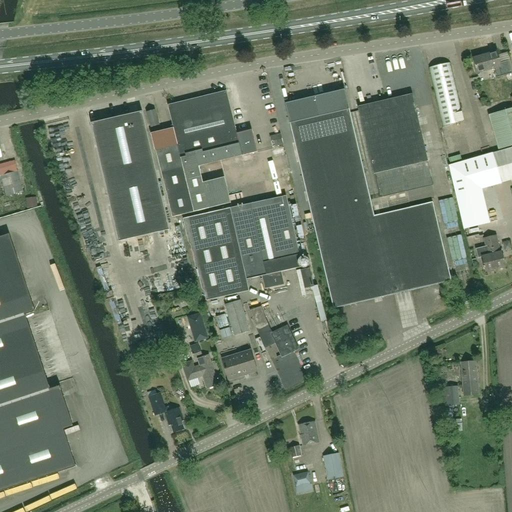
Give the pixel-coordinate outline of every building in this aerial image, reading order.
[(497,51),(473,58),(478,73),(494,68),(497,78),(506,75),(508,82),(511,80),(511,77),(511,74),(511,73),(508,62),(501,64),(497,51)] [(428,54),(430,65),(442,62),(439,52),(428,54)] [(444,126),(464,122),(450,63),(429,68),(444,126)] [(338,71),(342,84),(350,82),(346,69),(338,71)] [(375,216),(349,109),(345,90),(286,104),(315,230),(375,216)] [(205,165),(204,163),(242,154),(242,156),(257,153),(253,136),(251,136),(247,135),(247,132),(237,135),(226,92),(168,106),(174,129),(151,135),(155,152),(156,151),(172,218),(194,212),(216,207),(231,203),(225,178),(203,183),(199,167),(205,165)] [(413,94),(358,107),(380,198),(434,186),(413,94)] [(511,108),(488,115),(498,150),(511,146),(511,108)] [(155,110),(147,112),(152,128),(159,126),(155,110)] [(169,230),(142,112),(92,124),(119,241),(169,230)] [(271,142),(272,148),(284,146),(282,139),(271,142)] [(511,147),(493,153),(449,166),(464,229),(489,223),(481,189),(511,180),(511,181),(511,147)] [(276,175),(288,173),(285,163),(274,166),(276,175)] [(3,183),(0,183),(0,198),(6,197),(23,193),(18,174),(1,178),(3,183)] [(248,198),(263,198),(263,186),(248,186),(248,198)] [(286,197),(230,210),(230,209),(183,219),(189,243),(191,245),(196,266),(198,268),(202,290),(204,291),(206,301),(237,294),(235,283),(247,280),(262,277),(265,290),(284,286),(279,260),(300,256),(300,258),(297,258),(299,271),(311,268),(309,256),(306,256),(303,245),(297,246),(286,197)] [(37,198),(26,199),(28,209),(38,207),(37,198)] [(433,203),(375,216),(315,230),(334,309),(451,281),(433,203)] [(442,219),(453,218),(452,205),(441,206),(442,219)] [(476,227),(465,231),(467,239),(478,235),(476,227)] [(0,238),(0,492),(76,467),(63,429),(73,426),(60,387),(50,390),(25,316),(35,312),(9,235),(0,238)] [(487,246),(477,249),(479,258),(483,257),(487,271),(505,267),(501,252),(500,252),(496,237),(485,239),(487,246)] [(314,287),(311,268),(299,271),(305,289),(314,287)] [(146,285),(148,292),(155,289),(153,283),(146,285)] [(188,299),(180,301),(182,307),(190,305),(188,299)] [(240,301),(225,306),(234,336),(249,332),(240,301)] [(206,320),(215,317),(212,309),(203,312),(206,320)] [(255,328),(266,349),(276,344),(282,357),(298,350),(287,326),(272,334),(267,322),(265,323),(258,309),(249,312),(255,328)] [(209,339),(201,313),(187,317),(195,343),(205,339),(209,339)] [(254,330),(249,331),(254,349),(259,348),(254,330)] [(199,343),(190,346),(194,358),(203,355),(199,343)] [(251,352),(223,361),(228,377),(256,369),(251,352)] [(201,367),(194,369),(192,362),(183,365),(188,381),(204,376),(207,389),(218,386),(211,363),(208,363),(206,358),(199,360),(201,367)] [(479,395),(476,362),(461,363),(464,396),(479,395)] [(458,387),(440,389),(442,407),(459,405),(458,387)] [(160,392),(148,396),(155,416),(165,413),(169,426),(171,426),(173,433),(184,430),(182,423),(184,422),(179,408),(173,410),(172,405),(165,407),(160,392)] [(465,425),(480,423),(478,408),(463,410),(465,425)] [(454,424),(453,409),(445,409),(446,425),(454,424)] [(315,423),(299,426),(303,445),(319,442),(315,423)] [(292,458),(302,457),(300,446),(290,448),(292,458)] [(338,454),(322,457),(327,480),(342,477),(338,454)] [(126,458),(113,464),(116,469),(128,463),(126,458)] [(297,487),(310,484),(307,473),(294,476),(297,487)]
